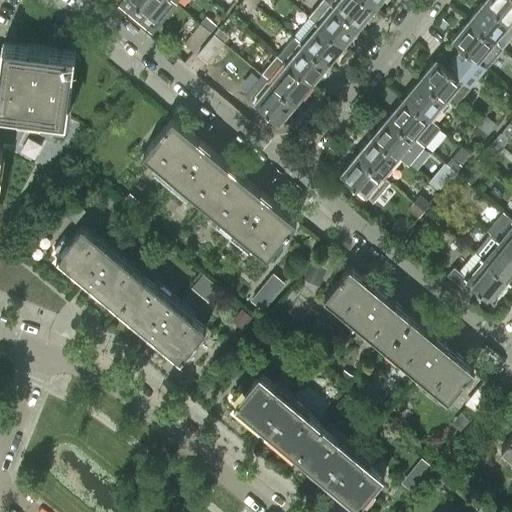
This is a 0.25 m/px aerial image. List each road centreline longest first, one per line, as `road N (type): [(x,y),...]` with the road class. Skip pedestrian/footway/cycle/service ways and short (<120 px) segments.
road 1 (residential): [(274,511),(124,387),(40,345)]
road 2 (residential): [(507,349),(290,165)]
road 3 (residential): [(290,165),(90,0)]
road 4 (residential): [(290,165),(429,0)]
